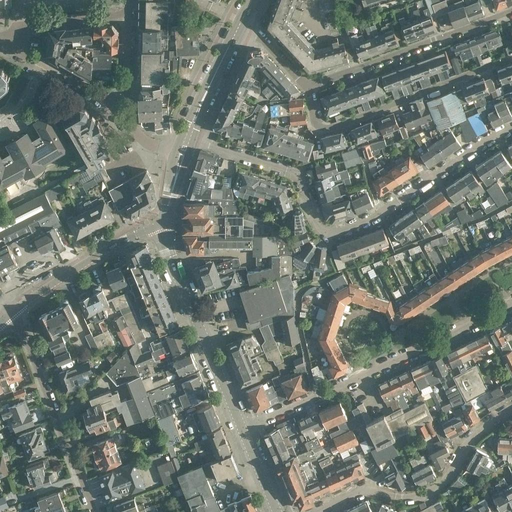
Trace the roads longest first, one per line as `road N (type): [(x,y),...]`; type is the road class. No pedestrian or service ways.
road 1 (residential): [(192,141),(290,171),(323,231),(385,206),(511,128)]
road 2 (residential): [(511,304),(243,431)]
road 3 (residential): [(511,56),(326,130),(315,124),(308,86)]
road 4 (residential): [(511,405),(470,439),(439,486),(396,497),(362,490),(311,511)]
road 5 (tertiary): [(243,431),(157,226)]
road 6 (residential): [(308,86),(511,11)]
road 7 (residential): [(13,310),(89,511)]
road 8 (tertiary): [(13,310),(157,226)]
road 9 (residential): [(113,108),(1,38)]
road 10 (residential): [(126,13),(65,19),(1,38)]
